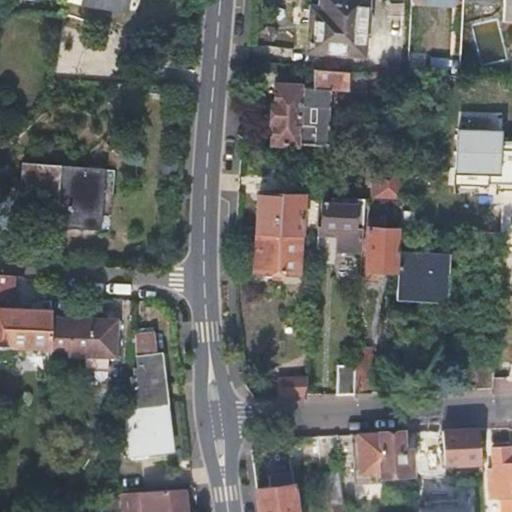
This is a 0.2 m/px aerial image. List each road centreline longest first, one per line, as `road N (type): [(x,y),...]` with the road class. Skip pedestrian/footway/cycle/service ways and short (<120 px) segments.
road 1 (tertiary): [(216,419),(205,196),(221,0)]
road 2 (residential): [(511,400),(216,419)]
